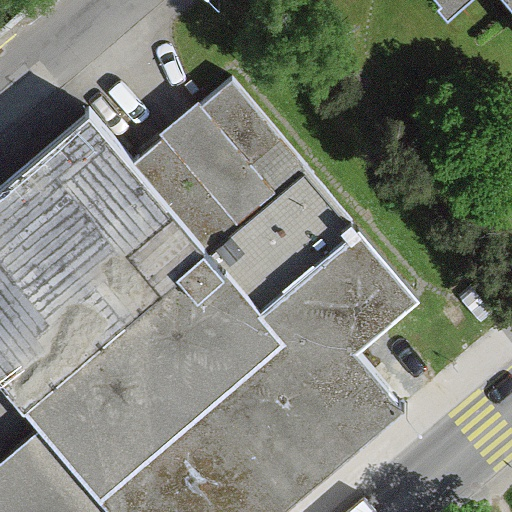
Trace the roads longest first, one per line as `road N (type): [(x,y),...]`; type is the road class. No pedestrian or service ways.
road 1 (secondary): [(386,511),(511,404)]
road 2 (unclassified): [(94,0),(0,81)]
